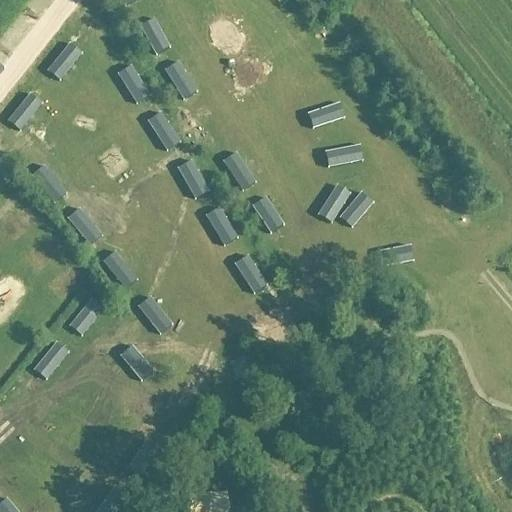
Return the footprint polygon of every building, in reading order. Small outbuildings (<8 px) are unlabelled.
[(0,173),(0,199),(13,187),(0,173)] [(26,236),(42,226),(30,209),(15,219),(26,236)] [(53,238),(39,249),(53,266),(67,255),(53,238)] [(61,279),(74,295),(89,282),(76,267),(61,279)] [(131,402),(148,392),(131,363),(113,373),(131,402)] [(0,484),(0,506),(11,502),(4,484),(0,484)]
